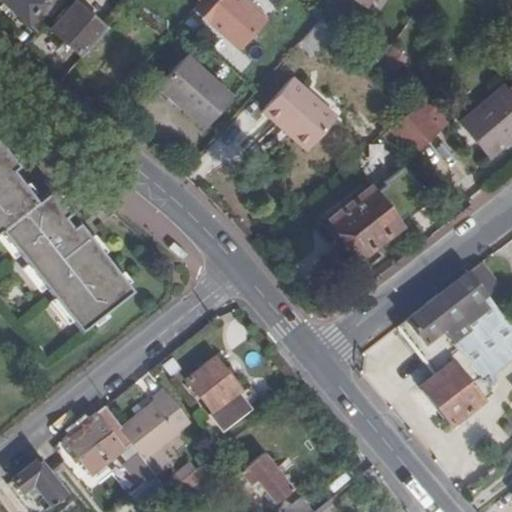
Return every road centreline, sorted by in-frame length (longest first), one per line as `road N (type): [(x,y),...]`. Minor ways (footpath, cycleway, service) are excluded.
road 1 (secondary): [(0,52),(149,175),(240,270)]
road 2 (residential): [(0,462),(240,270)]
road 3 (tertiary): [(511,207),(314,356)]
road 4 (secondary): [(314,356),(441,511)]
